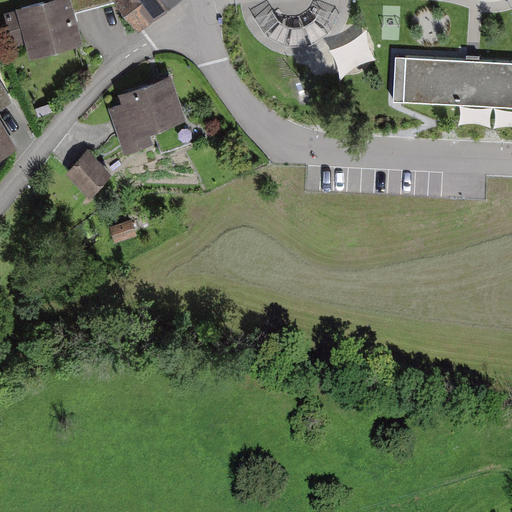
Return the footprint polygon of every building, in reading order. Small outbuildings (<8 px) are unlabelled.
[(72,0),(43,0),(17,7),(30,53),(83,37),(76,11),(72,0)] [(72,0),(76,11),(95,6),(114,0),(72,0)] [(118,0),(141,28),(176,0),(118,0)] [(511,61),(473,60),(407,56),(405,102),(511,107),(511,61)] [(0,162),(25,146),(4,114),(21,103),(0,71),(0,162)] [(187,119),(171,75),(119,93),(123,103),(109,107),(122,142),(125,152),(160,140),(156,130),(187,119)] [(89,148),(66,172),(90,194),(113,171),(89,148)] [(132,219),(110,227),(115,243),(137,236),(132,219)]
